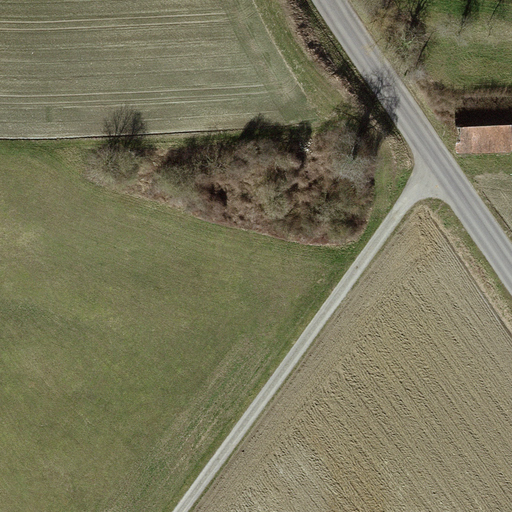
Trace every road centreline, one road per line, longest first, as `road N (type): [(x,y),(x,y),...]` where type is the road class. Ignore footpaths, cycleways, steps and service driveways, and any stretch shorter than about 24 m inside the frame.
road 1 (track): [(185,511),(446,156)]
road 2 (unclassified): [(511,253),(339,0)]
road 3 (track): [(363,269),(376,149),(302,75)]
